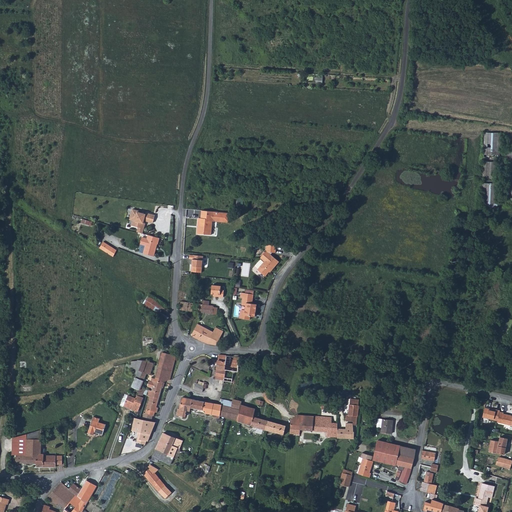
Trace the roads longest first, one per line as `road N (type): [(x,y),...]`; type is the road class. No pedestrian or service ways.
road 1 (unclassified): [(259,350),(280,279),(392,124),(407,0)]
road 2 (unclassified): [(191,349),(174,312),(183,170),(206,103),(211,0)]
road 3 (unclassified): [(48,481),(148,450),(191,349)]
road 4 (unclassified): [(259,350),(432,380)]
road 5 (residential): [(418,511),(409,495),(432,380)]
